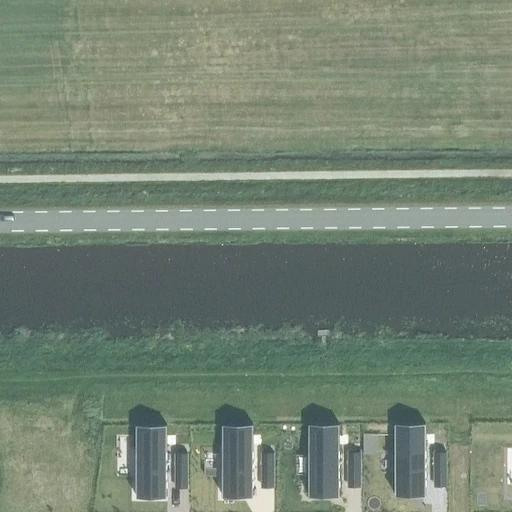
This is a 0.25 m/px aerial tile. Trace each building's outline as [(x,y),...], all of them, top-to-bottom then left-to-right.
[(304,497),(336,497),(335,436),(304,436),(304,497)] [(392,496),(424,496),(423,436),(392,436),(392,496)] [(127,498),(158,498),(158,437),(126,437),(127,498)] [(216,497),(248,497),(247,437),(216,437),(216,497)] [(257,463),(269,463),(269,453),(257,453),(257,463)] [(345,463),(357,463),(357,453),(345,453),(345,463)] [(433,463),(445,463),(445,453),(433,453),(433,463)] [(170,464),(182,464),(182,454),(170,454),(170,464)]
